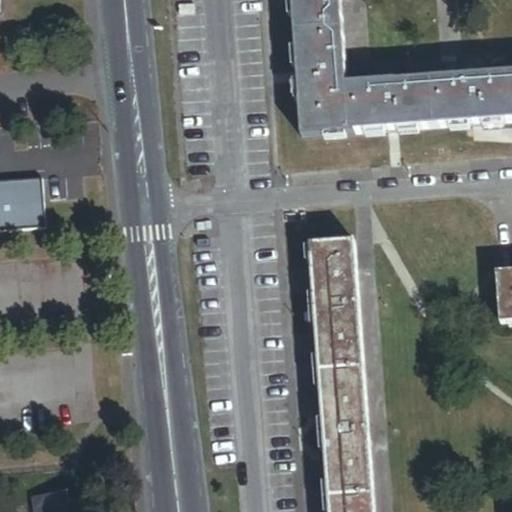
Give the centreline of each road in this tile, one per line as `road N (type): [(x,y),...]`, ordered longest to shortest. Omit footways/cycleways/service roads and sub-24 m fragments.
road 1 (residential): [(511,182),(145,207)]
road 2 (tertiary): [(177,511),(145,207)]
road 3 (tertiary): [(145,207),(124,0)]
